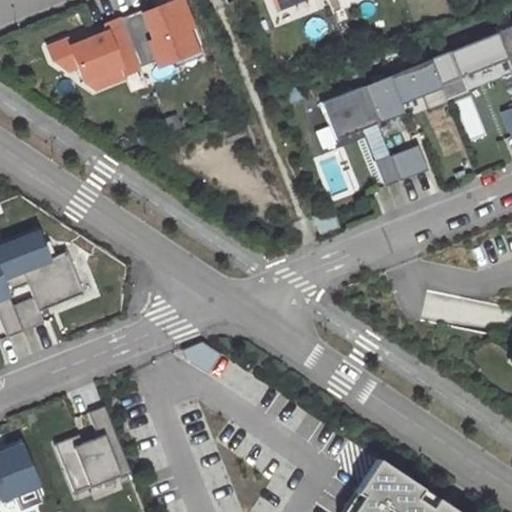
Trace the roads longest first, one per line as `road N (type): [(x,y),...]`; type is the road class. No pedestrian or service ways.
road 1 (unclassified): [(228,300),(511,488)]
road 2 (unclassified): [(0,143),(228,300)]
road 3 (residential): [(228,300),(0,391)]
road 4 (residential): [(392,237),(228,300)]
road 5 (residential): [(392,237),(511,190)]
